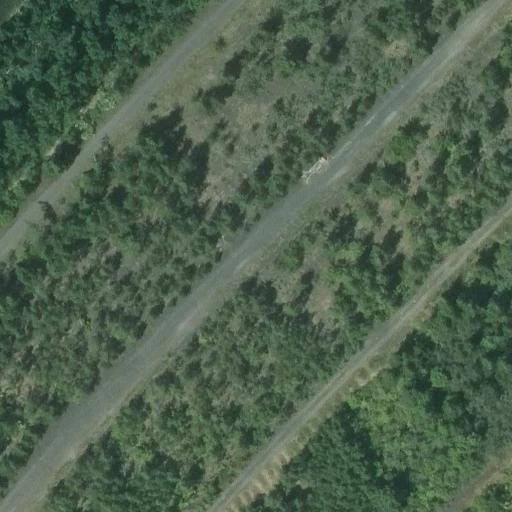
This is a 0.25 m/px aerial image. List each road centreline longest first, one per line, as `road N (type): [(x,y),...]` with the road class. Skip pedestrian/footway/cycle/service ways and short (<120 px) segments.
road 1 (track): [(511,0),(314,184),(147,356),(12,511)]
road 2 (track): [(511,218),(221,511)]
road 3 (track): [(232,0),(0,245)]
